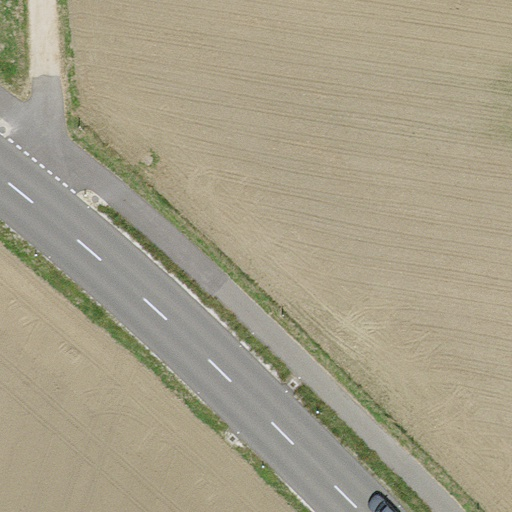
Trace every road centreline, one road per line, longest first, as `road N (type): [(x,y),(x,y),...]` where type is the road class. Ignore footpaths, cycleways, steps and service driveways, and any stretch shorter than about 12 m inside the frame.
road 1 (tertiary): [(0,185),(196,345),(361,511)]
road 2 (track): [(42,0),(54,141),(3,187)]
